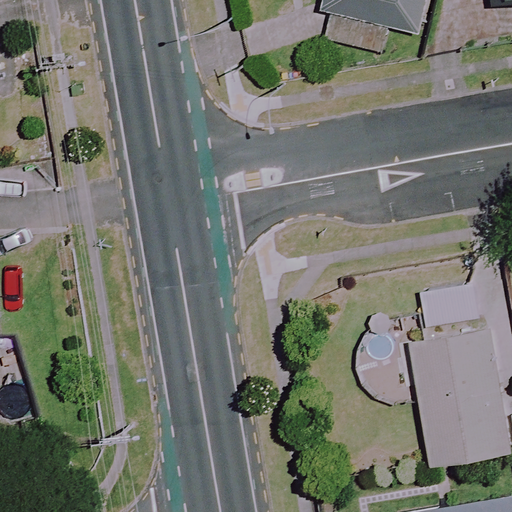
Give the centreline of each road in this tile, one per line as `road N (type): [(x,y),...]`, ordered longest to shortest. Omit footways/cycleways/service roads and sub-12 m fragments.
road 1 (residential): [(168,206),(511,145)]
road 2 (tertiary): [(168,206),(218,511)]
road 3 (tertiary): [(134,0),(168,206)]
